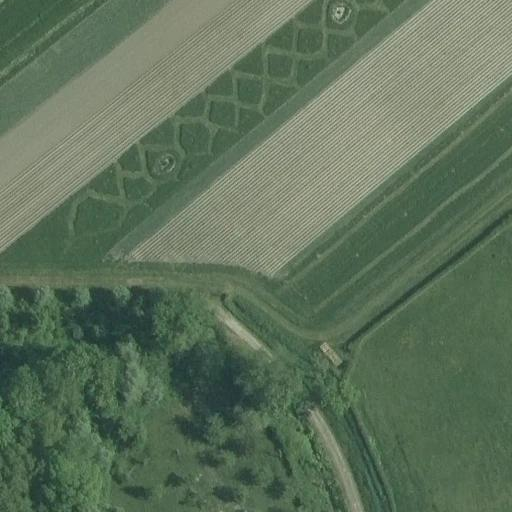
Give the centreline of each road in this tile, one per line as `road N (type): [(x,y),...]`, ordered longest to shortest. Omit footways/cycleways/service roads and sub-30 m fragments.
road 1 (track): [(355,511),(299,394),(211,294)]
road 2 (track): [(211,294),(0,278)]
